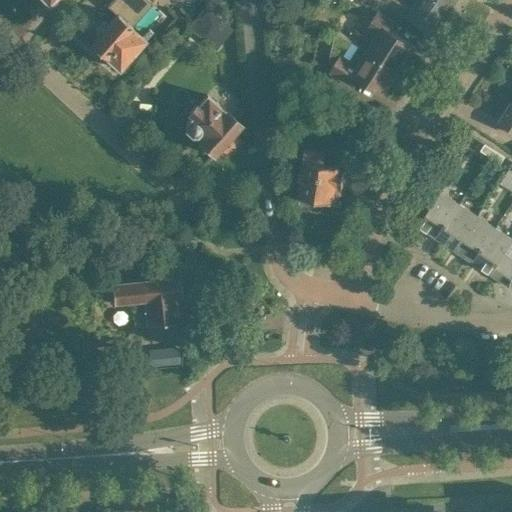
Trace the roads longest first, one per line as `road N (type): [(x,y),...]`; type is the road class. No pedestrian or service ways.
road 1 (residential): [(342,286),(355,276),(421,135),(511,2)]
road 2 (residential): [(302,287),(279,264),(275,246),(253,0)]
road 3 (residential): [(182,202),(0,27)]
road 4 (residential): [(342,286),(362,304),(422,319),(511,324)]
road 5 (secondary): [(335,416),(312,389),(278,382),(246,396),(228,427)]
road 6 (secondary): [(0,462),(140,452)]
road 7 (secondary): [(460,429),(335,416)]
road 8 (secondary): [(339,447),(460,429)]
